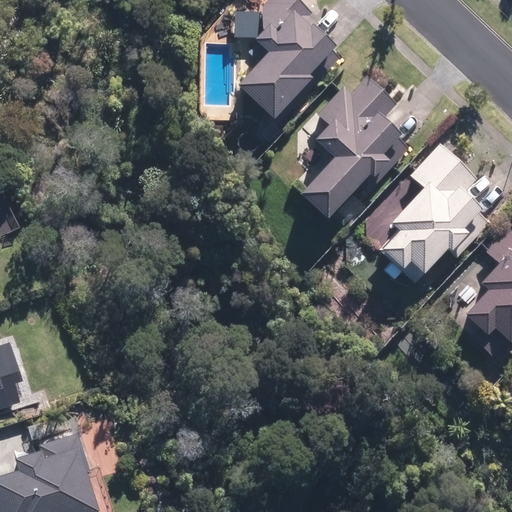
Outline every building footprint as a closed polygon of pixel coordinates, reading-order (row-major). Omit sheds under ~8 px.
[(316,11),(305,0),(273,0),(257,16),(268,28),(256,40),(270,54),(242,81),(278,117),(320,75),(317,72),(326,63),(331,68),(342,57),(336,51),(344,44),(313,14),(316,11)] [(336,154),(301,195),(325,216),(329,212),(334,216),(366,180),(375,188),(412,144),(401,135),(408,126),(392,113),(402,101),(372,75),(356,95),(345,86),(323,112),(333,121),(318,138),(336,154)] [(483,176),(447,140),(413,174),(427,187),(396,217),(405,226),(388,243),(410,266),(417,258),(430,271),(452,249),(460,257),(493,224),(481,212),(490,203),(473,186),(483,176)] [(511,225),(490,250),(502,261),(483,283),(490,289),(470,311),(493,332),(500,325),(511,336),(511,225)] [(0,339),(0,409),(5,408),(7,414),(51,400),(46,386),(33,391),(15,334),(0,339)] [(90,511),(111,507),(83,429),(45,440),(46,445),(24,452),(27,464),(0,471),(0,485),(7,511),(90,511)]
